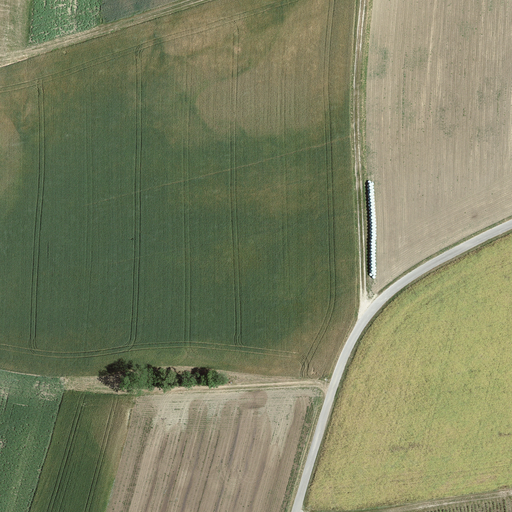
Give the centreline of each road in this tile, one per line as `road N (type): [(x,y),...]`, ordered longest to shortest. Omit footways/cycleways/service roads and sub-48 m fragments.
road 1 (unclassified): [(511,223),(423,268),(358,326),(295,511)]
road 2 (track): [(358,326),(362,0)]
road 3 (track): [(199,0),(5,59)]
road 4 (track): [(368,511),(511,494)]
